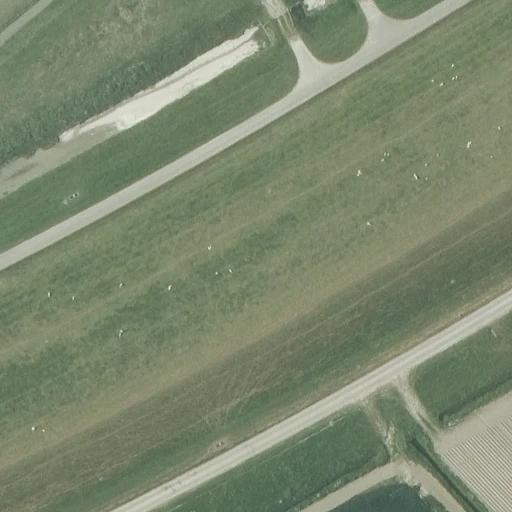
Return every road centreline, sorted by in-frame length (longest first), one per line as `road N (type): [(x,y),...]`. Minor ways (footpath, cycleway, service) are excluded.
road 1 (unclassified): [(455,0),(0,259)]
road 2 (unclassified): [(127,511),(511,298)]
